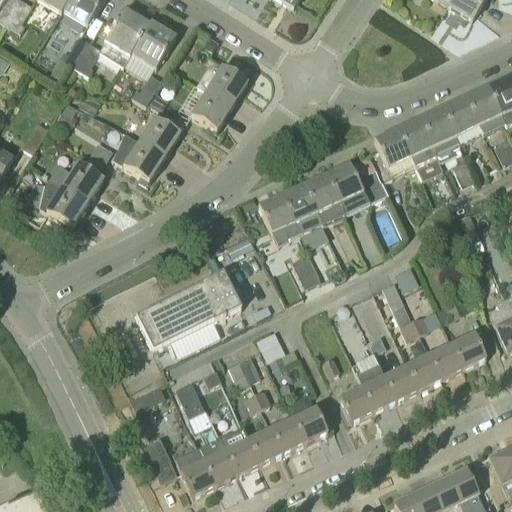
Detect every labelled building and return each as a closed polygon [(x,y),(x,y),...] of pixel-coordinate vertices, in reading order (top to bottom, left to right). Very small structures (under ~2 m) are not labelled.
[(0,27),(5,31),(21,6),(12,0),(10,0),(0,17),(0,27)] [(72,0),(38,0),(35,6),(38,8),(58,19),(60,20),(63,16),(63,17),(72,0)] [(72,0),(63,17),(87,32),(107,1),(104,0),(72,0)] [(269,0),(293,15),(302,0),(269,0)] [(456,0),(428,0),(448,13),(456,0)] [(471,28),(488,2),(484,0),(456,0),(448,13),(471,28)] [(21,6),(5,31),(20,40),(24,33),(20,31),(32,12),(21,6)] [(105,48),(100,56),(99,58),(122,73),(130,60),(149,32),(148,31),(124,16),(104,47),(105,48)] [(149,32),(130,60),(155,76),(175,44),(159,34),(158,35),(152,31),(152,30),(150,28),(148,31),(149,32)] [(74,74),(89,50),(79,43),(68,60),(64,58),(60,66),(74,74)] [(211,56),(215,48),(208,44),(203,52),(211,56)] [(89,50),(74,74),(88,84),(93,76),(89,74),(99,58),(100,56),(89,50)] [(0,78),(1,79),(9,67),(0,61),(0,78)] [(206,99),(231,115),(247,90),(222,74),(206,99)] [(146,112),(161,87),(151,81),(140,99),(136,96),(132,103),(146,112)] [(501,123),(505,132),(506,132),(507,134),(511,131),(511,87),(510,83),(487,93),(501,123)] [(465,104),(478,133),(501,123),(487,93),(465,104)] [(231,115),(206,99),(190,124),(216,140),(231,115)] [(442,114),(456,144),(478,133),(465,104),(442,114)] [(89,118),(96,106),(82,105),(78,111),(89,118)] [(458,151),(459,151),(456,144),(442,114),(419,125),(437,163),(442,164),(449,161),(451,154),(458,151)] [(138,149),(164,165),(178,143),(166,135),(172,125),(159,117),(154,124),(138,149)] [(61,128),(67,132),(73,122),(67,119),(61,128)] [(414,173),(437,163),(419,125),(397,135),(410,165),(414,173)] [(33,161),(48,136),(47,135),(48,133),(39,128),(22,154),(33,161)] [(391,184),(387,175),(410,165),(397,135),(374,146),(379,157),(369,162),(381,189),(391,184)] [(503,173),(511,168),(511,147),(510,144),(493,151),(503,173)] [(164,165),(138,149),(122,174),(148,190),(164,165)] [(0,186),(13,165),(0,156),(0,186)] [(326,181),(340,211),(362,200),(368,211),(387,202),(381,189),(369,162),(349,171),(326,181)] [(473,189),(463,167),(452,173),(461,192),(471,187),(472,189),(473,189)] [(49,186),(87,210),(103,186),(77,169),(71,179),(58,171),(49,186)] [(322,231),(345,222),(340,211),(326,181),(303,191),(316,220),(317,220),(322,231)] [(71,235),(87,210),(49,186),(45,191),(40,215),(71,235)] [(299,242),(322,231),(317,220),(316,220),(303,191),(280,202),(299,242)] [(287,247),(299,242),(280,202),(258,212),(271,242),(282,236),(287,247)] [(468,249),(479,245),(468,221),(458,225),(468,249)] [(227,255),(231,263),(252,253),(248,245),(227,255)] [(319,288),(307,261),(292,268),(304,295),(319,288)] [(398,279),(406,297),(421,290),(413,272),(398,279)] [(221,327),(225,326),(224,324),(240,316),(222,280),(195,293),(195,294),(135,324),(152,359),(212,329),(213,330),(220,326),(221,327)] [(417,342),(411,327),(393,289),(382,295),(406,348),(417,342)] [(442,314),(447,326),(453,323),(454,325),(465,320),(464,319),(475,314),(465,290),(454,295),(459,307),(442,314)] [(507,361),(511,358),(511,323),(504,305),(495,309),(498,316),(488,320),(507,361)] [(411,327),(417,342),(429,337),(422,322),(411,327)] [(259,343),(269,366),(287,358),(278,336),(259,343)] [(380,341),(367,347),(373,359),(385,353),(380,341)] [(451,352),(463,377),(485,366),(474,341),(451,352)] [(440,387),(463,377),(451,352),(429,362),(440,387)] [(395,408),(384,383),(373,361),(352,370),(361,394),(373,419),(395,408)] [(269,368),(275,380),(286,375),(280,362),(269,368)] [(418,398),(440,387),(429,362),(406,373),(418,398)] [(260,384),(258,381),(249,363),(238,368),(250,391),(251,390),(250,389),(260,384)] [(329,384),(338,379),(332,365),(322,370),(329,384)] [(238,396),(250,391),(238,368),(227,374),(238,396)] [(395,408),(418,398),(406,373),(384,383),(395,408)] [(203,382),(207,393),(220,387),(215,377),(203,382)] [(204,418),(199,407),(191,389),(175,397),(188,425),(204,418)] [(141,415),(167,404),(162,392),(136,404),(141,415)] [(350,430),(373,419),(361,394),(339,404),(350,430)] [(255,402),(261,415),(270,411),(264,398),(255,402)] [(251,419),(261,415),(255,402),(245,406),(251,419)] [(293,427),(304,451),(327,441),(315,416),(293,427)] [(282,462),(304,451),(293,427),(271,437),(282,462)] [(259,472),(282,462),(271,437),(248,448),(259,472)] [(144,454),(161,489),(177,482),(160,446),(144,454)] [(214,493),(237,483),(226,458),(220,446),(197,456),(214,493)] [(237,483),(259,472),(248,448),(226,458),(237,483)] [(192,504),(214,493),(197,456),(175,467),(192,504)] [(511,502),(511,467),(507,457),(489,466),(507,505),(511,502)] [(448,485),(460,511),(482,511),(465,476),(448,485)] [(460,511),(448,485),(430,493),(438,511),(460,511)] [(438,511),(430,493),(412,501),(416,511),(438,511)] [(416,511),(412,501),(394,510),(394,511),(416,511)]
